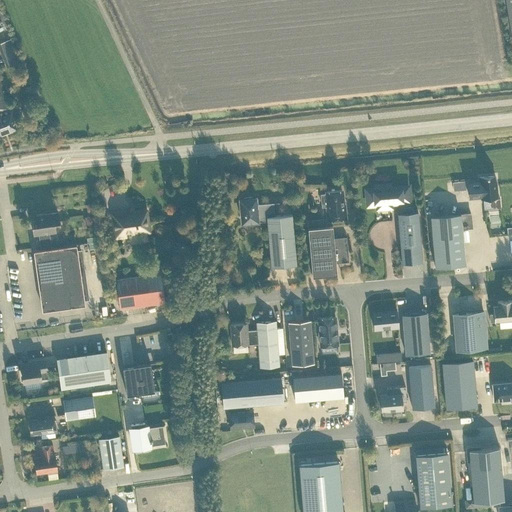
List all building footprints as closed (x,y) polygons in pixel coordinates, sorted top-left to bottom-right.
[(20,62),(11,38),(0,42),(0,51),(6,67),(20,62)] [(11,113),(9,107),(0,83),(0,134),(16,128),(11,113)] [(497,197),(495,175),(479,177),(479,182),(468,183),(469,198),(481,197),(481,198),(497,197)] [(465,181),(453,182),(454,190),(466,189),(465,181)] [(368,205),(373,204),(377,204),(377,208),(391,207),(390,203),(398,202),(399,213),(397,213),(401,263),(422,262),(417,211),(406,212),(405,202),(408,202),(407,186),(389,188),(389,184),(388,184),(387,184),(377,185),(377,184),(376,185),(375,185),(376,189),(372,189),(367,189),(368,205)] [(327,220),(346,218),(344,203),(342,203),(341,190),(326,191),(326,193),(320,194),(321,206),(326,206),(327,220)] [(238,199),(239,207),(240,224),(259,222),(259,221),(266,221),(266,225),(270,267),(271,267),(296,264),(292,214),(274,215),(273,202),(255,204),(255,198),(251,198),(251,197),(243,198),(243,199),(238,199)] [(130,231),(130,233),(148,230),(145,210),(134,212),(135,213),(131,214),(130,211),(112,213),(115,237),(126,235),(126,231),(130,231)] [(84,300),(77,249),(76,245),(64,246),(51,248),(49,232),(55,232),(54,222),(59,221),(57,212),(56,212),(37,215),(38,225),(32,225),(33,235),(38,234),(41,250),(35,250),(43,311),(85,305),(84,300)] [(470,213),(430,217),(435,267),(465,264),(461,228),(471,227),(470,213)] [(91,226),(96,225),(94,216),(85,217),(85,222),(91,226)] [(307,227),(311,276),(336,274),(335,262),(347,261),(345,236),(333,237),(332,225),(307,227)] [(119,308),(164,301),(160,273),(115,279),(119,308)] [(493,305),(494,321),(511,319),(511,300),(497,301),(497,305),(493,305)] [(372,312),(374,330),(398,328),(396,310),(372,312)] [(455,351),(487,348),(484,310),(452,312),(455,351)] [(429,352),(426,312),(402,314),(405,355),(429,352)] [(319,346),(339,345),(336,315),(316,317),(319,346)] [(291,365),(314,363),(310,319),(287,321),(291,365)] [(259,367),(279,366),(276,320),(255,321),(256,329),(248,330),(247,322),(229,323),(231,345),(257,343),(259,367)] [(61,388),(110,381),(106,351),(56,358),(61,388)] [(41,379),(40,372),(47,371),(45,360),(20,363),(23,382),(24,381),(39,379),(41,379)] [(472,361),(442,363),(446,408),(476,405),(472,361)] [(155,362),(136,364),(122,366),(126,394),(159,390),(159,389),(154,390),(150,363),(155,362)] [(390,362),(379,363),(380,371),(386,370),(390,370),(390,362)] [(411,408),(435,406),(431,364),(407,366),(411,408)] [(341,372),(292,376),(294,400),(343,396),(341,372)] [(280,376),(221,382),(223,407),(228,407),(228,410),(252,408),(252,404),(283,402),(281,376),(280,376)] [(511,382),(491,384),(493,401),(511,399),(511,382)] [(402,401),(406,401),(405,386),(386,387),(386,393),(379,394),(380,412),(391,411),(391,413),(401,412),(401,410),(403,410),(402,401)] [(62,399),(65,419),(95,415),(92,395),(62,399)] [(253,427),(252,408),(228,410),(229,429),(253,427)] [(28,420),(30,434),(39,432),(40,434),(56,431),(53,415),(37,418),(38,419),(28,420)] [(131,426),(128,426),(131,450),(134,450),(134,452),(148,449),(148,447),(152,447),(152,445),(151,441),(161,439),(159,426),(162,425),(163,425),(163,424),(149,426),(149,425),(148,423),(146,424),(144,424),(144,422),(130,424),(131,426)] [(118,435),(98,438),(103,468),(123,465),(118,435)] [(36,473),(47,471),(48,479),(58,478),(54,455),(52,445),(39,447),(41,457),(34,458),(36,473)] [(499,447),(480,448),(480,446),(465,447),(466,462),(469,461),(473,502),(499,500),(499,504),(497,504),(497,511),(511,511),(511,502),(503,504),(503,499),(504,499),(499,447)] [(419,506),(451,504),(447,451),(414,454),(419,506)] [(342,511),(338,461),(298,464),(302,511),(342,511)] [(270,511),(267,467),(227,470),(230,511),(270,511)]
